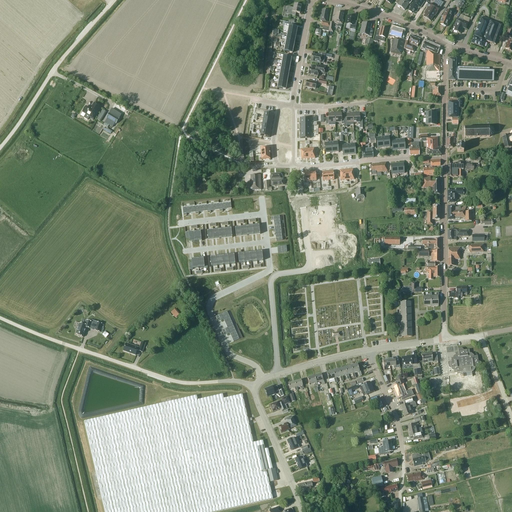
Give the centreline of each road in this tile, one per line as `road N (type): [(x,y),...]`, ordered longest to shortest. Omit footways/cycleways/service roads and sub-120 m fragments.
road 1 (unclassified): [(254,385),(171,380),(0,318)]
road 2 (residential): [(262,378),(258,366),(229,354),(209,307),(271,268),(267,241)]
road 3 (unclassified): [(0,147),(113,0)]
road 4 (residential): [(444,338),(443,157)]
road 5 (residential): [(399,511),(402,452),(368,350)]
road 6 (residential): [(294,166),(443,157)]
road 7 (unclassified): [(301,511),(254,385)]
road 8 (tertiary): [(446,46),(387,16),(328,0)]
